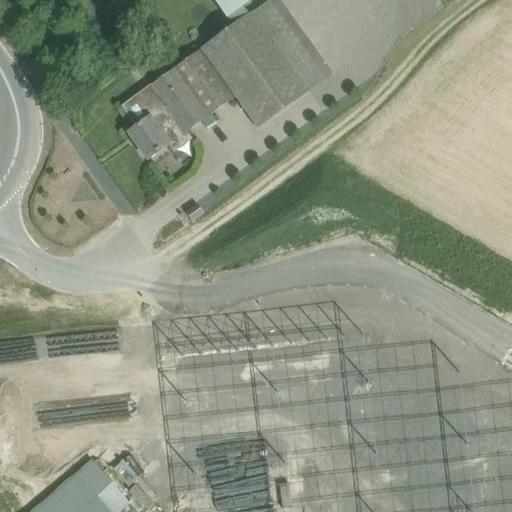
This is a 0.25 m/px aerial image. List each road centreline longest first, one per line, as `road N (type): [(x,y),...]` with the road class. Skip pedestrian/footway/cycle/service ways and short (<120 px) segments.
road 1 (unknown): [(0,508),(207,339),(330,511)]
road 2 (track): [(147,267),(359,109),(414,47),(477,0)]
road 3 (tertiary): [(0,68),(20,116),(15,160),(0,186)]
